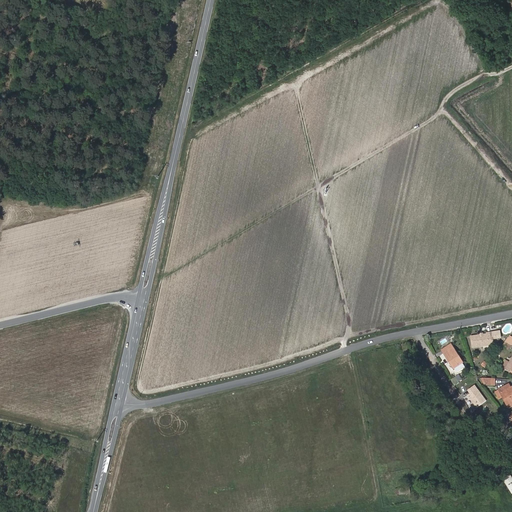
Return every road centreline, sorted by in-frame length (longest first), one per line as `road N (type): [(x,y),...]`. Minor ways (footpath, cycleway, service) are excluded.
road 1 (residential): [(511,315),(367,343),(281,373),(142,405),(118,404)]
road 2 (track): [(446,110),(320,187),(357,346)]
road 3 (secondary): [(142,300),(210,0)]
road 4 (track): [(511,64),(455,90),(446,110),(511,185)]
road 5 (unknown): [(417,333),(511,467)]
road 6 (unclassified): [(142,300),(119,296),(0,324)]
